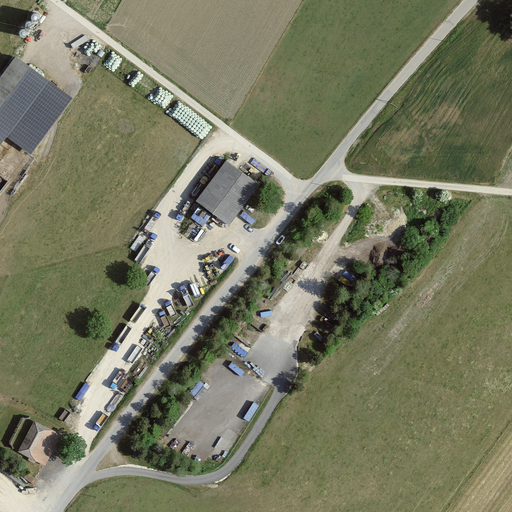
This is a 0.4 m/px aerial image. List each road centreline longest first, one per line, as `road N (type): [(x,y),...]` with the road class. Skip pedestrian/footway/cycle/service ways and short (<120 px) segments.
road 1 (unclassified): [(473,0),(319,175),(56,511)]
road 2 (track): [(319,175),(511,191)]
